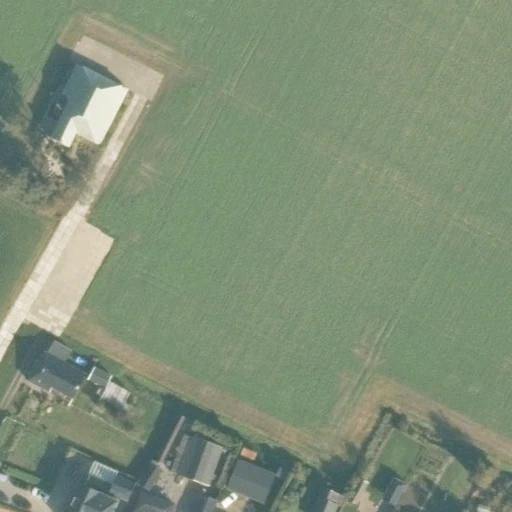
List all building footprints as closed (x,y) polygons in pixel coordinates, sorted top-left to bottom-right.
[(74,135),(100,146),(126,90),(75,65),(61,95),(65,97),(64,101),(60,99),(53,114),(60,118),(49,140),(68,148),(74,135)] [(65,364),(67,359),(71,352),(53,342),(46,354),(43,352),(27,381),(49,393),(51,388),(72,400),(85,375),(65,364)] [(111,376),(94,368),(88,380),(104,389),(98,402),(118,413),(129,393),(108,381),(111,376)] [(176,475),(208,487),(222,448),(190,437),(176,475)] [(252,461),(255,454),(243,449),(240,455),(252,461)] [(263,505),(274,476),(237,462),(226,490),(263,505)] [(139,482),(137,485),(139,486),(148,492),(158,476),(161,472),(149,465),(139,482)] [(284,481),(288,472),(278,468),(275,477),(284,481)] [(114,476),(110,485),(90,476),(84,488),(80,486),(67,511),(112,511),(117,502),(116,502),(118,498),(127,502),(134,485),(114,476)] [(405,485),(392,478),(386,490),(399,497),(405,485)] [(356,505),(367,484),(358,479),(347,500),(356,505)] [(333,511),(336,506),(339,507),(343,497),(320,488),(309,511),(333,511)] [(134,511),(171,511),(174,505),(141,493),(134,511)] [(200,495),(192,511),(211,511),(216,502),(200,495)]
